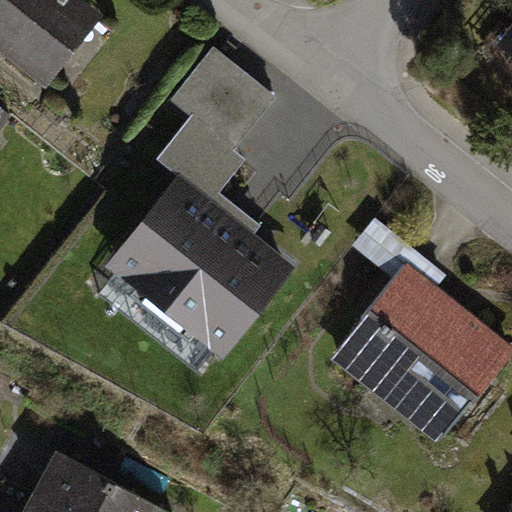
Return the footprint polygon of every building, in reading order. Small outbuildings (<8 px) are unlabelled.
[(73,0),(0,0),(0,41),(42,75),(91,14),(73,0)] [(204,183),(274,96),(213,48),(173,98),(212,129),(182,166),(204,183)] [(284,268),(179,185),(118,263),(120,265),(99,291),(198,369),(218,343),(222,346),(284,268)] [(384,257),(398,239),(376,222),(362,239),(384,257)] [(441,274),(408,248),(399,259),(404,262),(361,316),(364,319),(336,354),(374,383),(383,371),(412,394),(406,402),(445,434),(511,351),(461,311),(450,325),(422,303),(435,288),(432,285),(441,274)] [(158,511),(161,507),(60,451),(36,493),(71,511),(158,511)] [(71,511),(36,493),(25,511),(71,511)]
